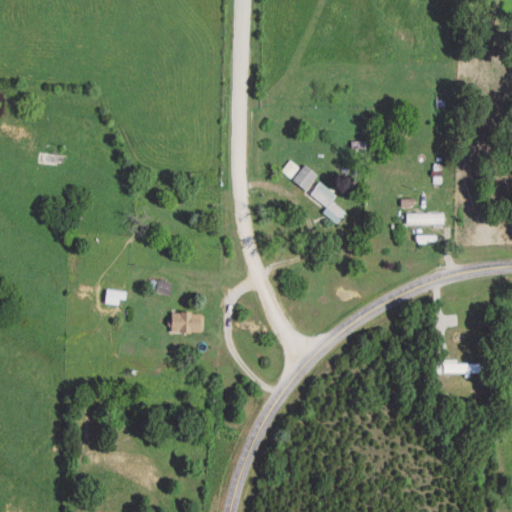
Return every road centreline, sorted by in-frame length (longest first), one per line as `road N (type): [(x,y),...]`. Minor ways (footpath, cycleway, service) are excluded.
road 1 (tertiary): [(511,271),(408,294),(303,362),(254,434),(226,511)]
road 2 (residential): [(303,362),(264,289),(249,238),(243,0)]
